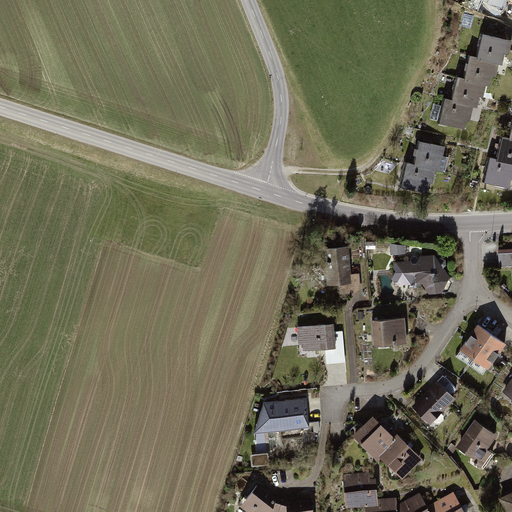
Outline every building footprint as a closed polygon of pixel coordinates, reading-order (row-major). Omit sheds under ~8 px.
[(511,41),(511,39),(483,32),(477,55),(500,61),(504,62),(506,53),(509,53),(511,41)] [(496,75),(500,61),(477,55),(471,54),(465,78),(487,84),(491,85),(493,74),(496,75)] [(484,97),(487,84),(465,78),(460,77),(454,100),(475,105),(478,106),(481,96),(484,97)] [(471,120),(475,105),(454,100),(447,98),(441,121),(466,128),(468,119),(471,120)] [(511,136),(509,136),(504,135),(498,157),(511,160),(511,136)] [(422,140),(415,163),(438,169),(446,172),(450,158),(445,156),(448,147),(422,140)] [(511,160),(498,157),(491,155),(485,179),(510,185),(511,177),(511,160)] [(415,163),(409,162),(402,186),(429,193),(432,183),(434,184),(438,169),(415,163)] [(324,247),(327,285),(351,283),(352,291),(363,290),(362,272),(353,273),(350,245),(324,247)] [(413,262),(398,263),(393,274),(399,286),(420,284),(426,293),(438,296),(446,292),(452,278),(437,256),(413,257),(413,262)] [(372,321),(374,347),(407,344),(405,319),(372,321)] [(334,323),(298,327),(301,352),(337,348),(334,323)] [(473,363),(493,334),(480,324),(460,352),(473,363)] [(493,334),(473,363),(486,371),(506,343),(493,334)] [(436,380),(411,407),(430,425),(455,398),(436,380)] [(307,397),(264,402),(254,434),(311,427),(307,397)] [(379,454),(395,438),(373,415),(353,436),(375,458),(379,454)] [(474,415),(456,440),(478,456),(475,460),(481,464),(492,448),(487,445),(496,431),(474,415)] [(395,438),(379,454),(404,478),(424,459),(399,434),(395,438)] [(364,504),(376,503),(374,474),(342,476),(344,509),(364,507),(364,504)] [(277,499),(258,484),(241,505),(250,511),(279,511),(283,501),(277,499)] [(511,511),(511,490),(500,496),(506,511),(511,511)] [(465,511),(455,494),(428,510),(429,511),(465,511)] [(429,511),(428,510),(420,496),(398,510),(398,511),(429,511)] [(313,511),(312,499),(288,502),(283,501),(279,511),(313,511)] [(398,511),(398,510),(397,502),(376,503),(364,504),(364,507),(364,511),(398,511)]
